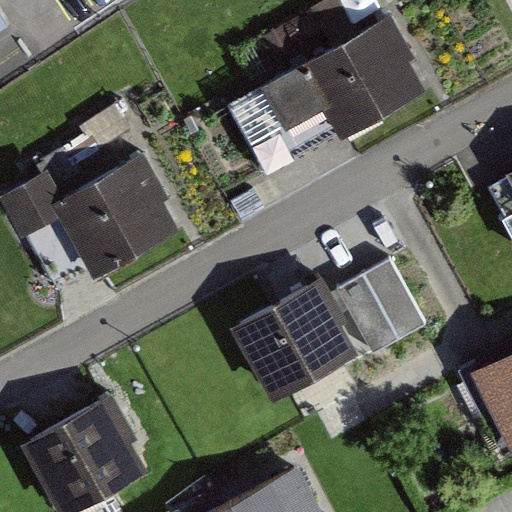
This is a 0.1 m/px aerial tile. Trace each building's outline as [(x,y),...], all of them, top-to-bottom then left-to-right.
[(392,8),(262,81),(285,122),(316,105),(332,133),(431,77),(392,8)] [(37,169),(0,190),(0,198),(20,233),(54,213),(88,272),(170,225),(129,154),(53,198),(37,169)] [(511,158),(497,167),(511,194),(511,158)] [(326,272),(227,322),(260,387),(359,336),(326,272)] [(511,347),(475,367),(510,436),(511,435),(511,347)] [(102,390),(13,437),(52,511),(53,511),(142,466),(102,390)] [(313,511),(294,469),(200,511),(313,511)]
